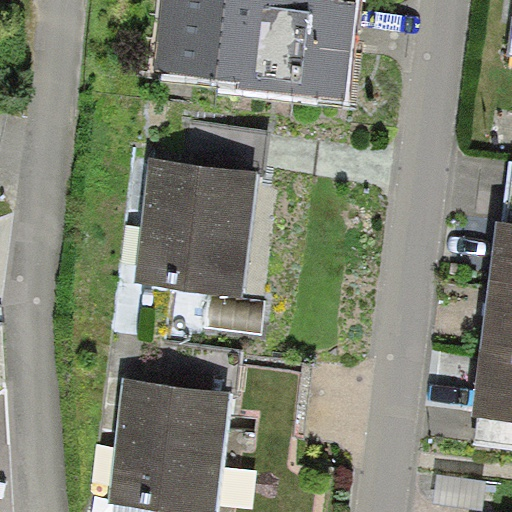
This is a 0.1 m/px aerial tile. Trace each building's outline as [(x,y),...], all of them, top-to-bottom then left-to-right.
[(340,102),(352,5),(312,0),(164,0),(155,74),(240,84),(239,90),(340,102)] [(201,121),(194,166),(260,175),(266,176),(273,131),(201,121)] [(194,166),(153,160),(135,287),(242,302),(260,175),(194,166)] [(511,161),(503,226),(511,227),(511,161)] [(489,279),(511,282),(511,227),(503,226),(496,225),(489,279)] [(511,359),(511,282),(489,279),(480,355),(511,359)] [(511,423),(511,359),(480,355),(471,418),(511,423)] [(216,511),(229,394),(124,383),(110,511),(121,511),(216,511)]
